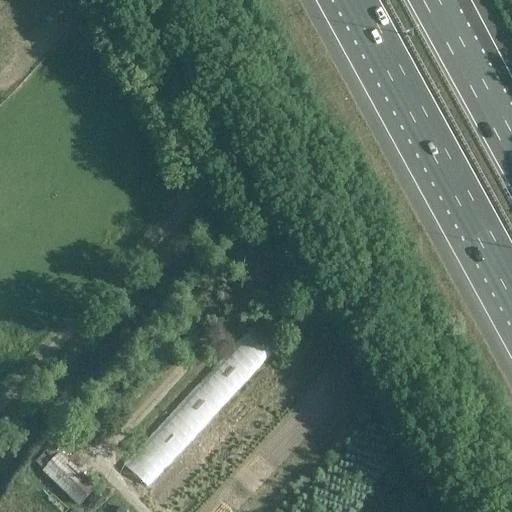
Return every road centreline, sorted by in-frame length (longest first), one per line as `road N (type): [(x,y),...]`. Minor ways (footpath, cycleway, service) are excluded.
road 1 (track): [(204,176),(249,248),(256,280),(105,453)]
road 2 (motorway): [(355,0),(511,286)]
road 3 (track): [(204,176),(0,405)]
road 4 (unclassified): [(101,0),(204,176)]
road 5 (motorway): [(511,148),(430,0)]
